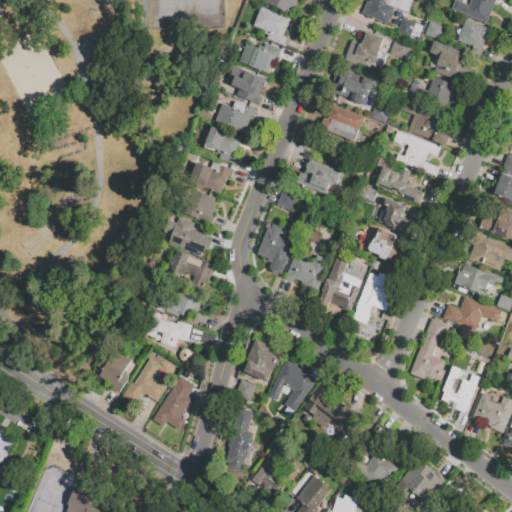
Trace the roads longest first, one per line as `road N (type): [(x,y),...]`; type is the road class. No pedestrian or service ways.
road 1 (residential): [(378,389),(511,57)]
road 2 (residential): [(245,286),(511,487)]
road 3 (residential): [(245,286),(239,240),(334,0)]
road 4 (tertiary): [(0,356),(189,479)]
road 5 (residential): [(189,479),(245,286)]
